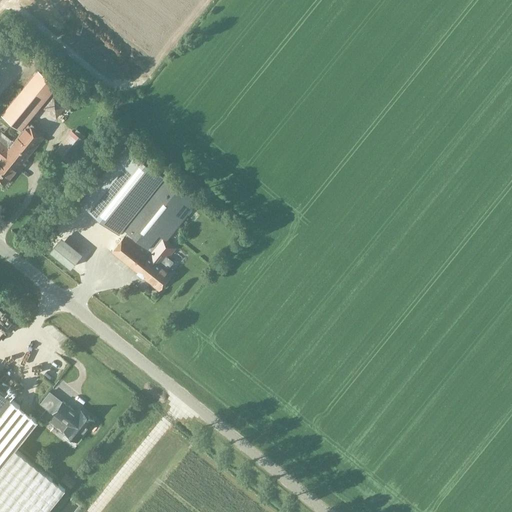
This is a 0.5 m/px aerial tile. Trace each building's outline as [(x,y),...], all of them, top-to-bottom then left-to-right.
[(43,137),(28,124),(27,125),(26,123),(57,85),(37,70),(2,113),(23,130),(9,147),(0,139),(0,180),(5,184),(43,137)] [(56,118),(66,106),(53,96),(44,109),(56,118)] [(66,163),(84,141),(72,130),(54,153),(66,163)] [(124,228),(166,176),(125,144),(80,200),(119,232),(123,227),(124,228)] [(175,248),(166,240),(198,201),(166,176),(124,228),(128,231),(112,251),(159,289),(172,274),(161,265),(175,248)] [(196,226),(200,220),(193,216),(189,222),(196,226)] [(89,255),(97,259),(104,246),(96,242),(89,255)] [(13,384),(6,387),(9,393),(15,389),(13,384)] [(0,391),(0,412),(10,400),(0,391)] [(37,395),(34,399),(43,404),(45,399),(37,395)] [(36,420),(10,400),(0,412),(0,511),(45,511),(65,488),(14,448),(36,420)] [(64,431),(77,441),(94,420),(80,410),(77,413),(62,401),(53,413),(68,425),(64,431)]
